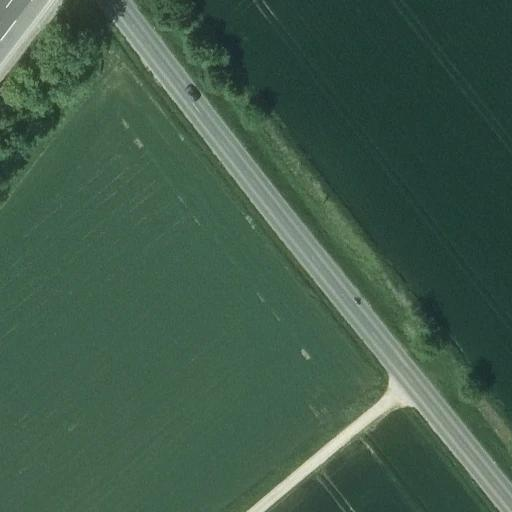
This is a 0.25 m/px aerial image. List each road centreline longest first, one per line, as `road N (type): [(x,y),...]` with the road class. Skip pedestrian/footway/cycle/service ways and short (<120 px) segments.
road 1 (tertiary): [(111,0),(511,507)]
road 2 (track): [(255,511),(411,381)]
